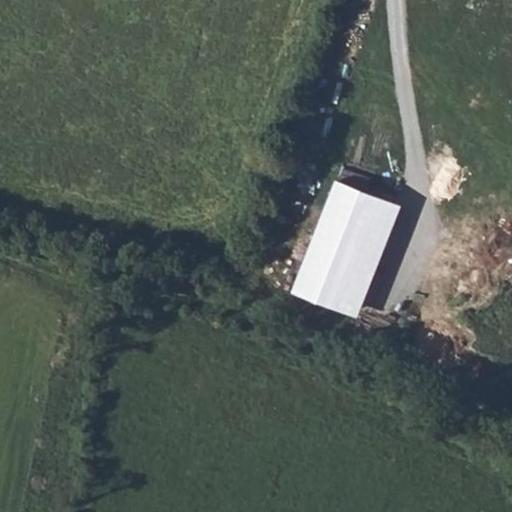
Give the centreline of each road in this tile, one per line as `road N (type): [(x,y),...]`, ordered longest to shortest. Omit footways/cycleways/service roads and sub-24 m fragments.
road 1 (track): [(511,440),(428,390),(244,321),(0,258)]
road 2 (track): [(369,134),(351,104),(348,35),(363,0)]
